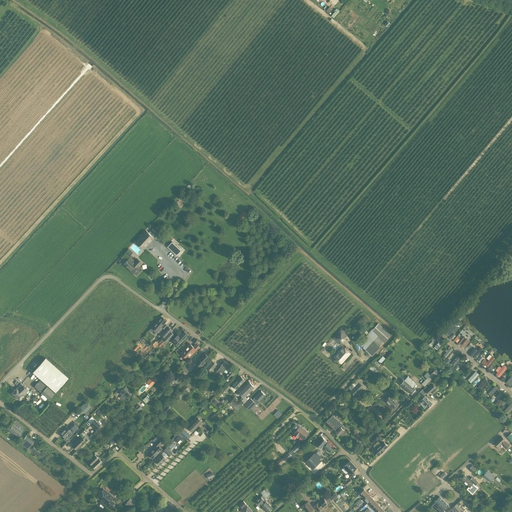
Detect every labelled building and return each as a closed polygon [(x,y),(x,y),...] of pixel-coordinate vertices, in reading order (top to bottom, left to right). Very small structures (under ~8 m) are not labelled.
[(248,215),(244,211),(238,218),(242,222),(248,215)] [(143,249),(154,237),(153,236),(149,232),(146,230),(135,241),(143,249)] [(172,242),(167,247),(173,252),(177,256),(182,250),(172,242)] [(134,272),(137,275),(142,270),(139,267),(142,263),(137,258),(135,261),(130,257),(124,264),(133,273),(134,272)] [(166,320),(162,317),(153,327),(158,332),(162,328),(161,327),(166,320)] [(457,325),(451,320),(443,329),(449,335),(457,325)] [(364,332),(367,335),(359,344),(365,349),(364,351),(367,353),(368,353),(369,354),(369,353),(372,356),(380,346),(379,346),(384,341),(385,342),(391,334),(389,332),(390,332),(379,322),(379,323),(378,323),(372,330),(371,329),(368,332),(366,330),(364,332)] [(164,336),(164,337),(170,331),(171,331),(172,330),(169,327),(166,324),(163,328),(166,330),(162,334),(164,336)] [(340,344),(347,335),(341,330),(333,338),(340,344)] [(167,342),(172,336),(174,334),(171,331),(170,331),(164,337),(159,343),(158,345),(160,346),(165,340),(167,342)] [(178,346),(181,342),(188,335),(184,331),(179,336),(177,334),(172,340),(178,346)] [(464,336),(458,343),(464,348),(470,341),(464,336)] [(440,339),(434,346),(436,349),(443,341),(440,339)] [(328,354),(335,344),(331,341),(323,351),(328,354)] [(189,343),(181,353),(188,359),(196,349),(189,343)] [(453,349),(450,346),(443,354),(446,357),(453,349)] [(472,349),(470,352),(476,357),(483,349),(480,346),(476,352),(472,349)] [(343,347),(334,356),(341,363),(350,353),(343,347)] [(199,369),(209,357),(204,353),(194,364),(199,369)] [(461,357),(458,354),(450,363),(453,365),(461,357)] [(488,362),(485,359),(482,362),(489,367),(496,358),(493,356),(488,362)] [(67,377),(45,357),(32,372),(55,391),(67,377)] [(210,371),(217,364),(211,359),(205,366),(210,371)] [(230,366),(224,361),(221,365),(216,372),(219,374),(221,372),(225,368),(227,370),(229,371),(225,375),(230,380),(236,372),(232,368),(231,368),(230,367),(230,366)] [(470,365),(467,362),(460,369),(463,373),(470,365)] [(495,373),(499,376),(507,367),(503,364),(501,367),(499,366),(497,369),(498,370),(495,373)] [(186,373),(182,368),(174,377),(179,381),(186,373)] [(439,371),(436,368),(421,383),(424,386),(439,371)] [(479,373),(475,370),(467,379),(471,382),(479,373)] [(233,391),(236,389),(245,380),(240,376),(232,384),(233,386),(231,388),(233,391)] [(413,387),(416,383),(408,376),(405,379),(404,379),(400,384),(411,393),(415,389),(413,387)] [(478,386),(477,386),(480,389),(489,380),(486,377),(480,383),(479,382),(476,384),(478,386)] [(41,392),(48,399),(54,393),(40,381),(39,380),(34,386),(41,392)] [(254,387),(249,381),(238,392),(243,396),(239,400),(235,396),(229,402),(237,411),(248,399),(245,396),(254,387)] [(363,387),(358,382),(350,391),(355,396),(363,387)] [(19,400),(28,390),(20,383),(11,393),(19,400)] [(432,383),(425,390),(428,394),(435,387),(432,383)] [(225,392),(230,387),(229,386),(227,384),(223,388),(222,389),(225,392)] [(495,385),(488,392),(490,395),(498,388),(495,385)] [(131,392),(125,386),(119,393),(125,398),(131,392)] [(62,389),(57,394),(62,398),(66,393),(62,389)] [(256,403),(256,404),(259,401),(260,401),(265,395),(261,390),(255,396),(255,397),(252,399),(251,398),(244,405),(250,410),(256,403)] [(506,395),(504,393),(496,402),(499,404),(506,395)] [(390,395),(385,400),(393,407),(392,408),(394,409),(398,406),(396,404),(398,402),(390,395)] [(432,403),(425,396),(420,400),(421,401),(420,403),(425,408),(427,407),(432,403)] [(80,408),(86,413),(92,406),(86,401),(80,408)] [(168,405),(163,409),(166,413),(171,408),(168,405)] [(333,428),(336,431),(334,432),(338,436),(341,433),(343,436),(346,432),(344,430),(343,429),(345,428),(342,425),(332,415),(328,419),(325,423),(332,429),(333,428)] [(93,419),(91,417),(85,422),(88,425),(90,423),(95,429),(99,425),(94,419),(93,419)] [(198,418),(188,428),(192,431),(202,421),(198,418)] [(25,427),(16,420),(13,424),(13,423),(8,430),(17,437),(25,427)] [(68,429),(65,427),(60,433),(65,438),(66,436),(68,438),(78,428),(73,424),(68,429)] [(308,433),(299,426),(294,432),(294,433),(293,434),(298,438),(299,436),(303,439),(304,438),(308,433)] [(179,433),(186,440),(191,436),(184,429),(179,433)] [(353,433),(359,439),(361,436),(355,430),(353,433)] [(34,440),(26,434),(20,443),(27,449),(34,440)] [(77,440),(72,445),(76,449),(81,444),(86,439),(81,435),(77,440)] [(333,448),(328,443),(327,444),(326,442),(327,441),(321,436),(314,443),(320,448),(323,445),(327,449),(327,450),(329,452),(333,449),(333,448)] [(511,445),(502,436),(495,443),(499,447),(502,444),(507,449),(511,445)] [(162,448),(159,446),(164,441),(160,437),(154,443),(157,445),(148,454),(153,458),(162,448)] [(295,452),(301,446),(298,443),(292,449),(295,452)] [(382,443),(374,451),(379,455),(382,453),(383,453),(385,451),(384,450),(387,448),(382,443)] [(169,450),(171,448),(168,446),(163,451),(164,451),(167,455),(168,456),(172,453),(169,450)] [(167,455),(164,451),(155,460),(160,465),(166,459),(165,457),(167,455)] [(291,455),(288,452),(281,458),(284,462),(291,455)] [(312,469),(321,460),(315,453),(305,461),(312,469)] [(87,461),(91,465),(99,457),(97,456),(96,457),(94,454),(87,461)] [(91,465),(94,469),(101,462),(99,459),(100,459),(99,457),(91,465)] [(356,468),(350,461),(344,466),(345,467),(342,469),(346,474),(348,472),(351,476),(354,473),(353,471),(356,468)] [(478,487),(476,485),(478,482),(473,477),(470,480),(465,475),(461,479),(469,486),(466,488),(472,493),(478,487)] [(350,477),(344,482),(347,485),(352,481),(350,477)] [(104,507),(106,504),(106,505),(112,510),(116,505),(110,500),(113,497),(103,489),(101,491),(100,491),(98,493),(98,495),(97,497),(101,500),(98,502),(104,507)] [(261,493),(266,498),(270,493),(265,489),(261,493)] [(363,498),(368,493),(363,489),(359,493),(363,498)] [(372,497),(368,493),(363,498),(367,502),(372,497)] [(267,511),(268,511),(273,508),(266,501),(267,500),(266,498),(262,495),(261,496),(261,497),(257,501),(260,505),(260,504),(262,506),(267,511)] [(134,504),(135,505),(137,503),(135,501),(135,500),(130,497),(125,503),(130,507),(132,504),(133,505),(134,504)] [(366,511),(370,509),(372,507),(376,503),(372,497),(367,502),(369,504),(367,506),(368,507),(363,511),(362,511),(361,511),(366,511)] [(435,502),(439,507),(436,510),(437,511),(443,511),(445,511),(443,510),(448,505),(440,497),(435,502)] [(314,507),(317,511),(322,507),(323,508),(327,504),(322,499),(318,503),(319,503),(314,507)] [(252,511),(247,506),(246,504),(243,500),(239,505),(242,508),(240,510),(242,511),(252,511)] [(312,511),(311,510),(313,509),(307,502),(301,507),(306,511),(312,511)] [(468,511),(459,502),(457,504),(457,503),(451,508),(455,511),(468,511)] [(372,507),(376,511),(380,507),(376,503),(372,507)]
